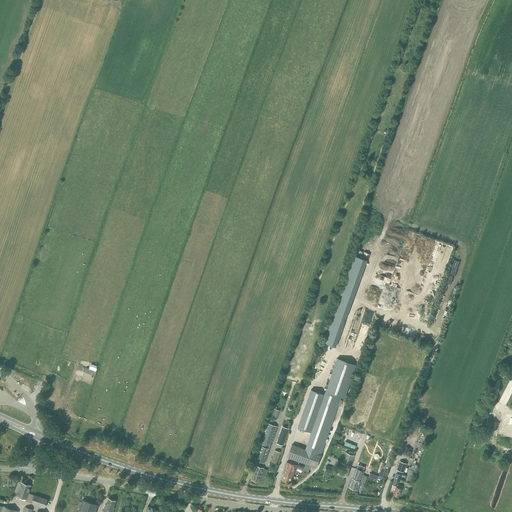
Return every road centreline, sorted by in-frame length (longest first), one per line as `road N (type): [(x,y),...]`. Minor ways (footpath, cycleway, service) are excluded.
road 1 (primary): [(387,511),(211,491),(77,450)]
road 2 (unclassified): [(297,511),(28,471)]
road 3 (unknown): [(271,500),(309,384)]
